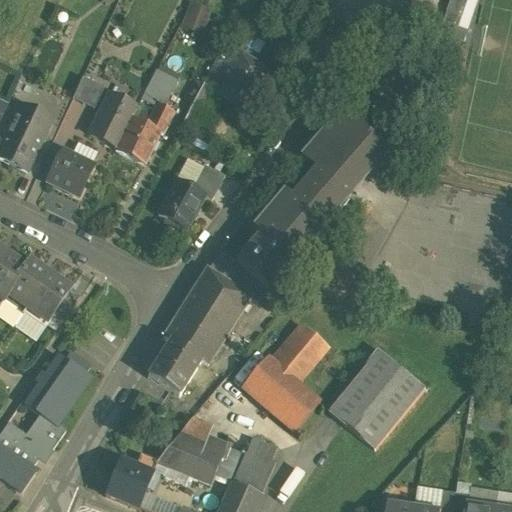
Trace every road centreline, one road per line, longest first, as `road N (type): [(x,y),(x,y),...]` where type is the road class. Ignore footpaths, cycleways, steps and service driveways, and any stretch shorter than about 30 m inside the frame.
road 1 (residential): [(168,291),(364,48)]
road 2 (residential): [(44,511),(168,291)]
road 3 (residential): [(168,291),(0,211)]
